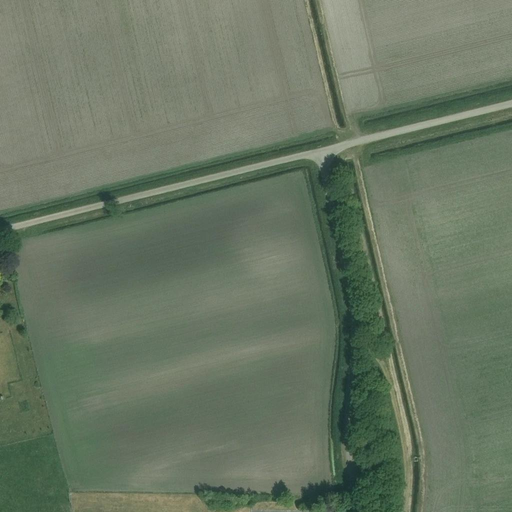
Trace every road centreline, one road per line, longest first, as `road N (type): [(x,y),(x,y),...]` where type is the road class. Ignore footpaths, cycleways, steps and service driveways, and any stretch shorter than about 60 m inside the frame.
road 1 (unclassified): [(353,511),(346,428),(352,311),(321,151)]
road 2 (unclassified): [(321,151),(0,232)]
road 3 (unclassified): [(321,151),(511,103)]
